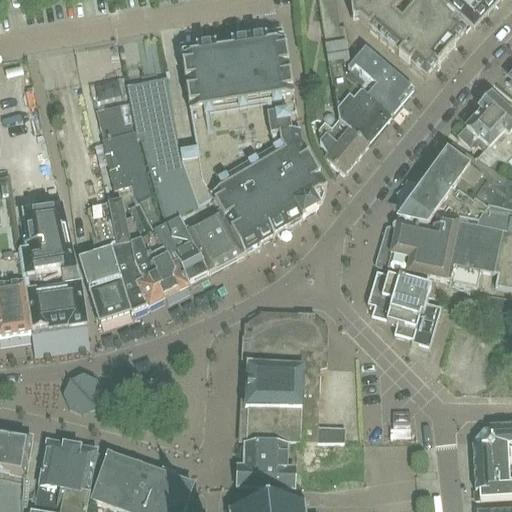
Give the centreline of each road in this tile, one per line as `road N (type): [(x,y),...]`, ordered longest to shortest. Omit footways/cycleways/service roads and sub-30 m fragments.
road 1 (tertiary): [(303,273),(511,23)]
road 2 (tertiary): [(0,379),(153,349),(222,321),(303,273)]
road 3 (residential): [(438,413),(303,273)]
